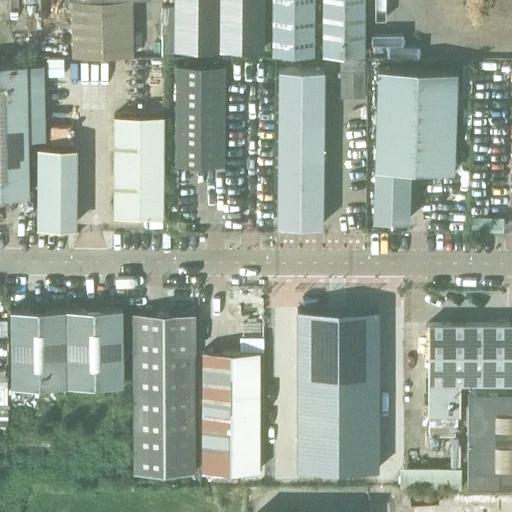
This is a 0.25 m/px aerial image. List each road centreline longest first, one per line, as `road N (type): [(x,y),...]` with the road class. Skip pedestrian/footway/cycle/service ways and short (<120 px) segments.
road 1 (unclassified): [(511,266),(0,263)]
road 2 (unknown): [(411,445),(416,265)]
